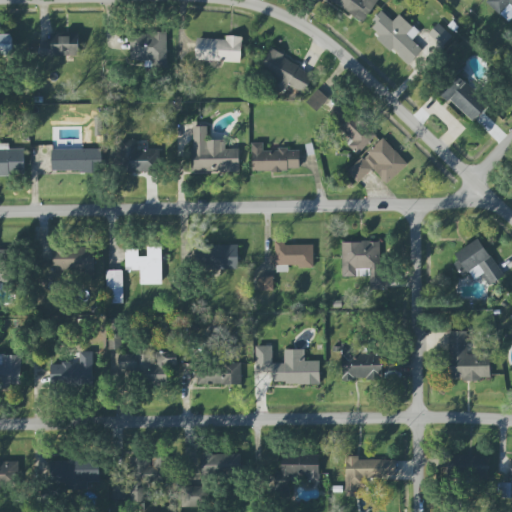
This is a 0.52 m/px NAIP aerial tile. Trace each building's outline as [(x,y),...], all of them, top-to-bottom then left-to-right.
[(378,0),(329,0),(364,23),(378,0)] [(378,38),(408,66),(423,50),(412,40),(419,32),(399,14),(393,21),(383,12),(370,26),(380,36),(378,38)] [(429,34),(443,47),(452,36),(439,23),(429,34)] [(167,33),(131,33),(131,61),(146,61),(146,67),(167,67),(167,33)] [(0,35),(0,55),(13,56),(13,36),(0,35)] [(79,56),(79,36),(51,35),(51,42),(41,41),(40,55),(79,56)] [(196,38),(195,61),(241,62),(242,36),(226,36),(226,39),(196,38)] [(288,86),(305,94),(314,72),(269,51),(260,71),(278,79),(273,88),(284,93),(288,86)] [(440,91),(473,123),(489,106),(456,74),(440,91)] [(307,102),(318,89),(329,98),(317,111),(307,102)] [(354,140),(348,146),(359,155),(377,135),(342,105),(330,118),(354,140)] [(240,148),(226,148),(226,140),(208,140),(208,127),(193,127),(192,172),(240,172),(240,148)] [(408,164),(384,138),(347,172),(358,183),(373,169),(387,184),(408,164)] [(161,149),(137,150),(136,140),(124,140),(125,172),(162,171),(161,149)] [(252,171),(300,170),(300,149),(264,150),(264,143),(252,143),(252,171)] [(0,174),(25,174),(25,149),(8,149),(8,145),(0,145),(0,174)] [(52,171),(101,172),(101,150),(52,149),(52,171)] [(504,277),(481,240),(451,259),(463,277),(470,273),(474,280),(482,275),(489,286),(504,277)] [(380,241),(342,241),(342,277),(371,277),(371,289),(387,289),(387,267),(380,267),(380,241)] [(275,245),(276,256),(273,256),(274,272),(289,272),(289,267),(314,267),(313,244),(275,245)] [(238,245),(238,267),(206,267),(206,245),(238,245)] [(94,269),(94,247),(53,249),(54,271),(94,269)] [(162,284),(162,247),(147,247),(148,257),(139,257),(139,249),(125,249),(126,270),(140,270),(141,284),(162,284)] [(123,303),(107,303),(106,271),(122,270),(123,303)] [(259,277),(273,276),(274,290),(260,290),(259,277)] [(121,347),(120,323),(111,324),(112,347),(121,347)] [(467,331),(449,331),(450,379),(490,379),(490,354),(468,354),(467,331)] [(382,355),(358,354),(358,344),(341,344),(341,380),(382,380),(382,355)] [(320,384),(320,361),(305,361),(305,349),(285,349),(284,364),(272,363),(272,346),(256,346),(256,372),(272,372),(272,384),(320,384)] [(93,352),(80,352),(79,362),(62,362),(62,365),(51,364),(50,382),(92,384),(93,352)] [(118,353),(118,373),(145,373),(145,384),(167,384),(167,365),(177,365),(177,353),(118,353)] [(22,355),(0,355),(0,383),(21,383),(22,355)] [(241,384),(241,363),(197,364),(198,385),(241,384)] [(202,486),(182,487),(182,508),(210,507),(209,474),(241,473),(241,454),(201,455),(202,486)] [(282,472),(276,472),(276,479),(308,479),(308,482),(320,482),(319,454),(282,455),(282,472)] [(488,477),(487,455),(449,456),(449,468),(461,468),(461,478),(488,477)] [(130,457),(129,486),(114,486),(114,499),(129,499),(129,500),(144,501),(145,483),(168,483),(169,457),(151,456),(151,458),(130,457)] [(397,460),(358,459),(358,456),(346,456),(345,494),(356,494),(356,487),(365,488),(366,478),(396,479),(397,460)] [(18,461),(0,461),(0,487),(19,487),(18,461)] [(511,498),(511,483),(502,483),(502,498),(511,498)]
